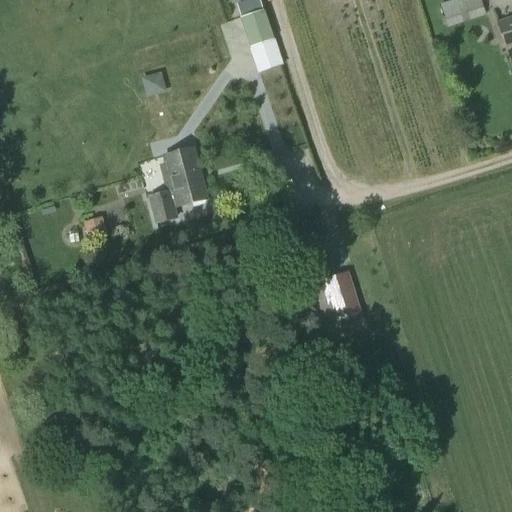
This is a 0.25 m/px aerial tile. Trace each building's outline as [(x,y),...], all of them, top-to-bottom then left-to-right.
[(447,29),(486,16),(480,0),(455,0),(440,5),(447,29)] [(257,72),(282,63),(263,10),(238,19),(257,72)] [(511,17),(494,23),(504,50),(511,47),(511,17)] [(155,226),(177,220),(174,208),(207,199),(194,149),(164,157),(167,165),(161,166),(166,182),(168,192),(147,198),(155,226)] [(100,220),(83,225),(83,227),(88,242),(105,237),(100,220)] [(335,321),(359,314),(347,274),(322,282),(335,321)] [(201,372),(223,367),(220,349),(197,353),(201,372)] [(290,470),(311,458),(301,439),(279,450),(290,470)]
